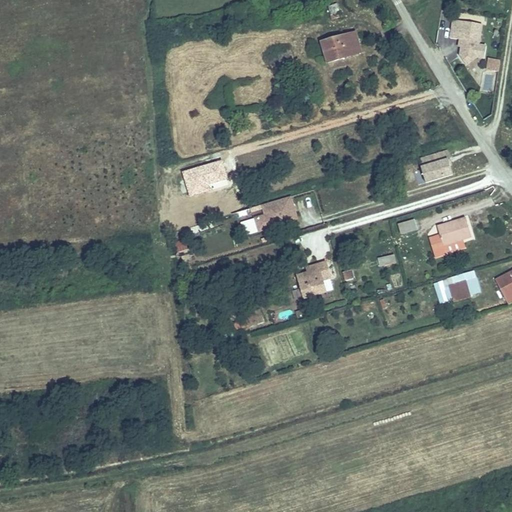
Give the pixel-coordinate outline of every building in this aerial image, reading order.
[(449,38),(459,39),(456,59),(484,63),(487,44),(481,43),(484,23),(452,18),(449,38)] [(353,31),(341,36),(343,41),(355,37),(353,31)] [(343,41),(341,36),(321,42),(328,63),(360,52),(355,37),(343,41)] [(486,69),(498,72),(501,60),(489,57),(486,69)] [(490,75),(485,86),(493,89),(498,79),(490,75)] [(451,166),(448,159),(450,159),(448,151),(419,159),(426,183),(453,175),(451,166)] [(298,221),(291,197),(263,206),(266,216),(256,219),(260,232),(298,221)] [(400,234),(418,230),(415,218),(397,223),(400,234)] [(464,218),(435,227),(440,246),(470,237),(464,218)] [(395,253),(376,258),(378,267),(397,262),(395,253)] [(316,270),(308,272),(297,276),(303,299),(325,292),(322,280),(331,277),(325,259),(314,262),(316,270)] [(306,265),(308,272),(316,270),(314,262),(306,265)] [(345,280),(354,278),(351,269),(342,271),(345,280)] [(511,273),(497,282),(508,301),(511,298),(511,273)] [(467,282),(449,287),(453,302),(472,297),(467,282)] [(261,311),(252,314),(255,323),(264,320),(261,311)]
